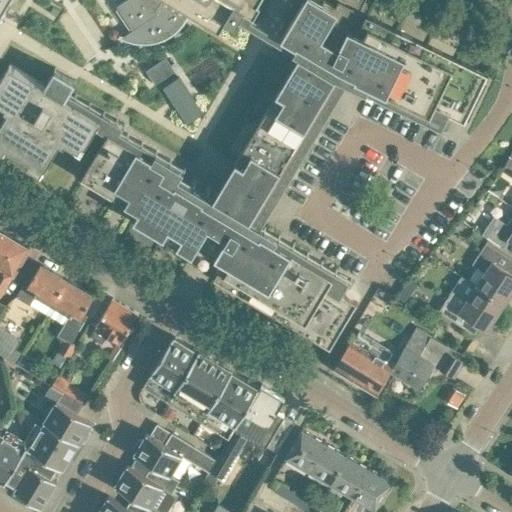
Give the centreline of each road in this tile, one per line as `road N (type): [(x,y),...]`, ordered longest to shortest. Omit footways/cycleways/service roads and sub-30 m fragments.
road 1 (residential): [(449,179),(363,133),(314,212),(385,254),(423,212)]
road 2 (residential): [(455,465),(175,302)]
road 3 (residential): [(76,511),(132,418),(126,387),(175,302)]
road 4 (residential): [(175,302),(0,197)]
road 5 (residential): [(449,179),(505,102),(511,72)]
